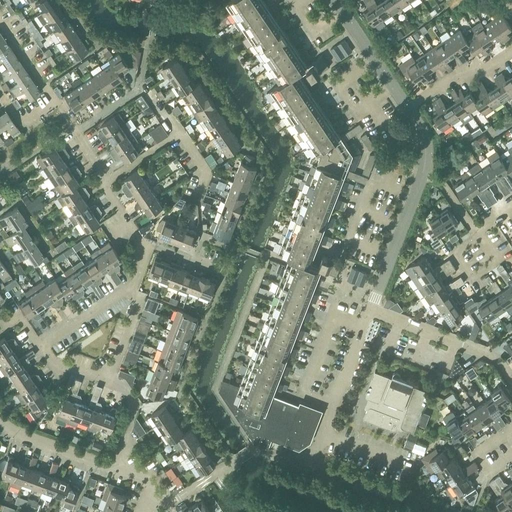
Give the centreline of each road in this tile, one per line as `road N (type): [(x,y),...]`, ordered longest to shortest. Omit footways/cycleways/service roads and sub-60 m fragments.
road 1 (residential): [(311,465),(370,310)]
road 2 (residential): [(370,310),(421,168)]
road 3 (residential): [(176,132),(140,84),(73,126)]
road 4 (residential): [(490,355),(370,310)]
road 5 (residential): [(401,110),(511,46)]
road 6 (residential): [(401,110),(334,2)]
road 7 (residential): [(113,467),(0,420)]
